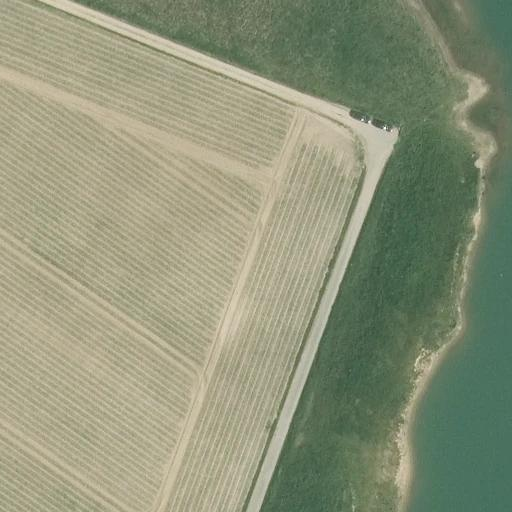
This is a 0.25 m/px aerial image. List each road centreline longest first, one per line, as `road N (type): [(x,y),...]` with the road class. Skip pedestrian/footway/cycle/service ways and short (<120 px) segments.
road 1 (track): [(259,511),(394,134)]
road 2 (track): [(65,0),(394,134)]
